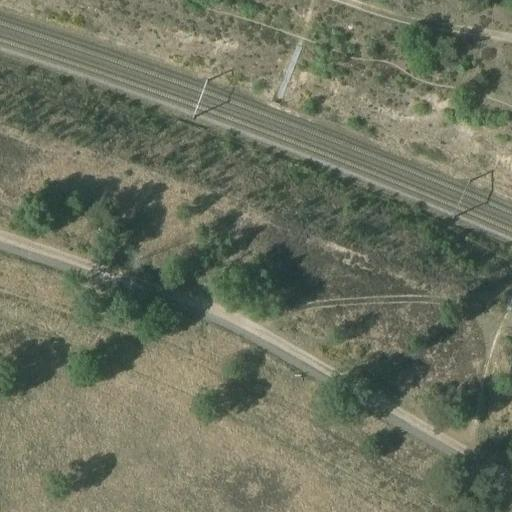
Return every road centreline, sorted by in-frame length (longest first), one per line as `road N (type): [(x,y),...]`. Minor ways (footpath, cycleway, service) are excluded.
road 1 (track): [(0,235),(247,326),(511,473)]
road 2 (track): [(511,38),(414,23),(345,0)]
